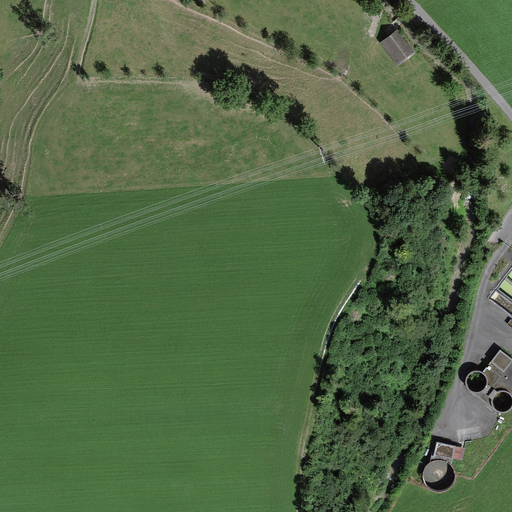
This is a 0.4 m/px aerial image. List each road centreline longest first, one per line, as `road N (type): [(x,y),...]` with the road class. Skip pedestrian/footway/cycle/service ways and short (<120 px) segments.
road 1 (track): [(298,511),(299,463),(322,353),(362,274)]
road 2 (unclassified): [(406,0),(511,119)]
